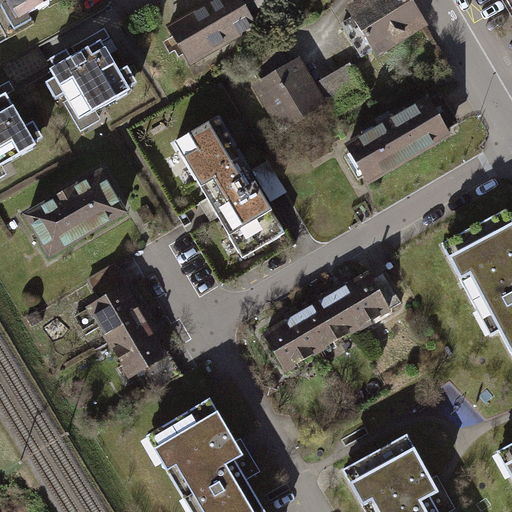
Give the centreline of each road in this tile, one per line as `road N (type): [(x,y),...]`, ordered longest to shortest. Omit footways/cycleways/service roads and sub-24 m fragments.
road 1 (residential): [(511,149),(205,327),(319,511)]
road 2 (residential): [(438,0),(511,126)]
